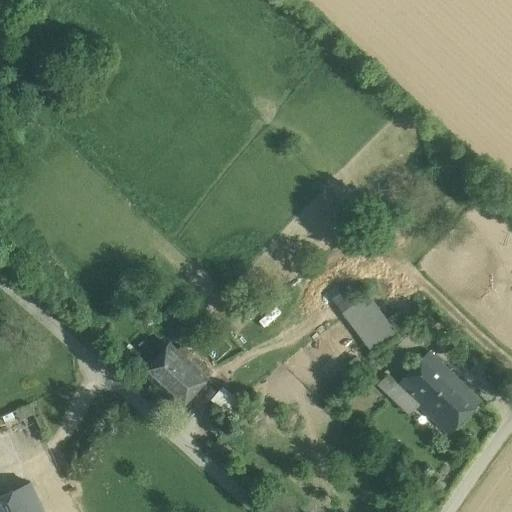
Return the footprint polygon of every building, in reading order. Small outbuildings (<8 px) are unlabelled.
[(368,294),(343,313),(374,352),(397,335),(368,294)] [(177,351),(169,343),(143,373),(182,407),(208,378),(202,373),(177,351)] [(206,368),(182,346),(177,351),(202,373),(206,368)] [(481,401),(429,352),(397,385),(419,405),(449,433),(480,401),(480,402),(481,401)] [(212,373),(206,368),(202,373),(208,378),(212,373)] [(397,385),(387,375),(378,385),(409,415),(419,405),(397,385)] [(243,410),(220,391),(211,402),(234,422),(243,410)] [(235,452),(220,439),(212,446),(227,460),(235,452)] [(43,511),(31,482),(0,496),(0,511),(43,511)]
